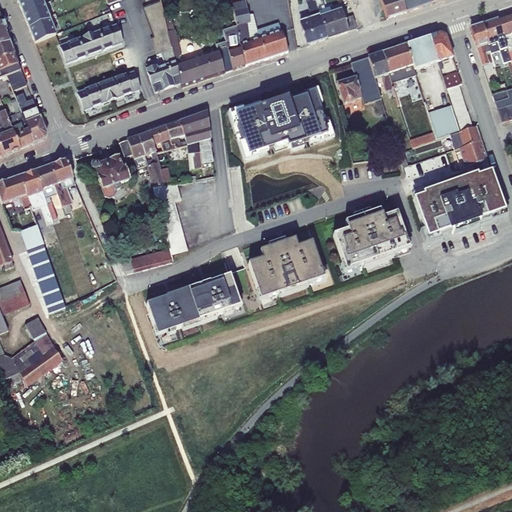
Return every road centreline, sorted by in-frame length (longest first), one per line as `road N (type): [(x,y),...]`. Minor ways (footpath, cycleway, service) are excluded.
road 1 (residential): [(430,270),(402,185),(127,283),(118,274)]
road 2 (residential): [(450,13),(217,98)]
road 3 (residential): [(450,13),(511,200)]
road 4 (residential): [(65,148),(217,98)]
road 5 (residential): [(65,148),(6,0)]
road 6 (unknown): [(0,201),(55,331)]
road 7 (residential): [(65,148),(118,274)]
